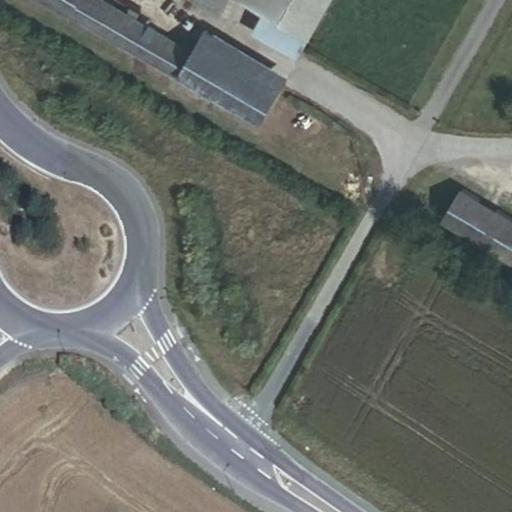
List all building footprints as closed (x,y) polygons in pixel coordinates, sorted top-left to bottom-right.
[(47,0),(191,82),(195,74),(206,56),(109,0),(47,0)] [(185,0),(178,14),(204,28),(213,11),(219,0),(185,0)] [(219,0),(213,11),(243,28),(255,6),(285,23),(329,48),(332,49),(359,0),(219,0)] [(329,48),(285,23),(273,44),(317,68),(329,48)] [(295,90),(299,83),(217,36),(206,56),(195,74),(277,121),(295,90)] [(344,159),(362,129),(295,90),(277,121),(344,159)] [(459,222),(511,252),(511,208),(479,189),(459,222)]
